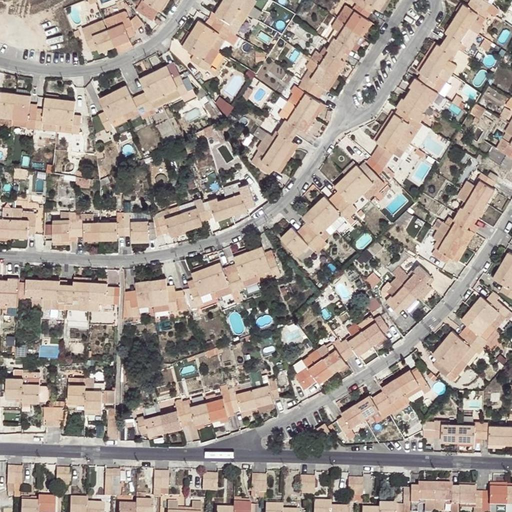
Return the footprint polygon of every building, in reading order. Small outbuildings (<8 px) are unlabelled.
[(146,0),(142,7),(140,6),(135,12),(148,22),(153,16),(156,17),(166,0),(146,0)] [(223,0),(215,13),(210,21),(213,23),(209,29),(206,34),(199,30),(194,28),(178,54),(189,62),(186,68),(201,77),(205,70),(200,66),(207,54),(215,42),(220,45),(225,40),(229,32),(226,30),(229,25),(233,28),(238,30),(248,14),(240,8),(244,3),(246,4),(248,0),(223,0)] [(384,3),(385,0),(359,0),(363,3),(360,7),(356,5),(347,18),(350,20),(346,24),(337,19),(327,35),(335,41),(332,46),(329,45),(321,57),(323,59),(320,63),(311,59),(300,74),(308,81),(306,85),(303,85),(299,91),(295,97),(300,101),(296,105),(287,101),(277,117),(286,124),(283,128),(281,127),(272,139),(273,142),(271,146),(269,144),(261,140),(252,156),(260,163),(256,168),(254,167),(250,173),(264,181),(268,176),(272,178),(281,163),(289,149),(287,147),(295,137),(298,137),(306,124),(315,110),(313,108),(310,106),(313,100),(317,95),(320,97),(330,81),(338,68),(336,66),(343,55),(346,56),(349,52),(351,48),(356,42),(364,28),(362,26),(370,15),(374,18),(384,3)] [(480,6),(483,0),(472,0),(476,2),(471,9),(487,20),(491,13),(480,6)] [(496,0),(483,0),(480,6),(491,13),(495,7),(493,6),(496,0)] [(135,12),(140,6),(134,2),(130,9),(135,12)] [(252,8),(246,4),(244,3),(240,8),(248,14),(252,8)] [(388,6),(384,3),(374,18),(378,20),(388,6)] [(483,26),(487,20),(471,9),(467,15),(464,13),(455,26),(479,42),(484,33),(475,27),(478,22),(483,26)] [(206,18),(210,21),(215,13),(211,11),(206,18)] [(148,22),(135,12),(134,14),(149,25),(151,23),(148,22)] [(493,22),(500,26),(502,23),(496,17),(493,22)] [(202,25),(199,30),(206,34),(209,29),(202,25)] [(90,40),(83,43),(89,59),(95,57),(97,59),(101,58),(109,55),(121,51),(126,48),(128,46),(128,44),(133,41),(128,26),(121,29),(121,31),(106,37),(91,42),(90,40)] [(446,48),(459,57),(463,51),(460,49),(464,43),(473,50),(479,42),(455,26),(446,39),(450,42),(446,48)] [(81,36),(83,43),(90,40),(91,42),(106,37),(103,28),(81,36)] [(369,31),(364,28),(356,42),(360,44),(369,31)] [(484,36),(492,41),(495,37),(492,35),(494,32),(489,29),(484,36)] [(234,36),(229,32),(225,40),(230,43),(234,36)] [(230,43),(225,40),(220,45),(223,46),(214,59),(220,63),(231,44),(230,43)] [(223,46),(220,45),(215,42),(207,54),(214,59),(223,46)] [(483,44),(478,52),(483,55),(487,47),(483,44)] [(429,66),(451,80),(453,81),(458,72),(449,66),(452,62),(455,63),(459,57),(446,48),(441,55),(438,52),(429,66)] [(417,80),(427,64),(425,63),(416,77),(417,80)] [(445,89),(447,86),(451,80),(440,73),(429,66),(427,64),(417,80),(420,82),(417,87),(413,86),(407,95),(409,96),(402,107),(400,105),(394,114),(396,115),(399,118),(395,123),(393,122),(384,134),(374,150),(375,151),(372,156),(383,165),(387,160),(389,160),(393,154),(401,158),(412,143),(404,137),(408,132),(409,133),(414,128),(417,130),(423,121),(422,119),(429,109),(430,110),(437,101),(431,97),(434,90),(433,89),(436,84),(445,89)] [(342,71),(338,68),(330,81),(333,84),(342,71)] [(148,109),(161,102),(174,96),(177,102),(184,99),(176,83),(170,85),(164,73),(136,87),(141,99),(129,104),(123,93),(96,106),(101,119),(95,123),(103,138),(111,135),(108,128),(133,116),(136,122),(150,115),(148,109)] [(297,90),(299,91),(303,85),(306,85),(308,81),(300,74),(293,87),(297,90)] [(333,84),(330,81),(320,97),(324,99),(333,84)] [(407,95),(413,86),(411,83),(405,92),(407,95)] [(446,90),(445,89),(436,84),(433,89),(434,90),(431,97),(437,101),(438,101),(446,90)] [(290,95),(287,101),(296,105),(300,101),(295,97),(299,91),(297,90),(293,96),(290,95)] [(28,115),(29,111),(29,102),(0,98),(0,123),(6,124),(10,125),(25,126),(25,129),(25,134),(40,135),(41,128),(70,132),(70,138),(78,139),(80,122),(73,120),(74,106),(59,104),(43,103),(42,113),(41,116),(35,116),(28,115)] [(167,113),(161,102),(148,109),(150,115),(136,122),(139,128),(167,113)] [(321,114),(315,110),(306,124),(310,127),(316,118),(318,119),(321,114)] [(111,135),(136,122),(133,116),(108,128),(111,135)] [(496,124),(503,128),(508,120),(501,116),(496,124)] [(275,122),(281,127),(283,128),(286,124),(277,117),(275,122)] [(379,132),(384,134),(393,122),(388,119),(379,132)] [(430,125),(423,121),(417,130),(421,132),(425,134),(430,125)] [(310,127),(306,124),(298,137),(302,140),(310,127)] [(40,135),(70,138),(70,132),(41,128),(40,135)] [(421,132),(417,130),(414,128),(409,133),(408,132),(404,137),(412,143),(413,144),(421,132)] [(370,145),(374,150),(384,134),(379,132),(370,145)] [(485,162),(508,179),(511,170),(511,161),(504,157),(509,150),(511,152),(511,149),(511,144),(505,140),(494,157),(491,155),(485,162)] [(250,144),(245,141),(241,148),(244,151),(250,144)] [(295,152),(289,149),(281,163),(286,167),(295,152)] [(389,160),(387,160),(398,166),(403,160),(401,158),(393,154),(389,160)] [(286,167),(281,163),(272,178),(276,181),(286,167)] [(366,174),(360,179),(365,184),(370,179),(366,174)] [(310,235),(306,240),(300,244),(295,240),(291,235),(279,246),(296,263),(302,259),(307,254),(312,259),(323,248),(319,243),(340,223),(345,228),(356,218),(351,212),(362,202),(372,193),(377,197),(378,198),(383,193),(370,179),(365,184),(360,179),(355,175),(334,195),(343,205),(333,214),(324,205),(301,226),(305,231),(310,235)] [(450,235),(441,230),(436,239),(431,247),(440,253),(437,258),(435,258),(431,264),(445,272),(449,266),(452,267),(454,264),(456,260),(465,246),(468,241),(469,239),(466,237),(473,225),(476,226),(478,224),(481,219),(493,199),(490,196),(494,190),(480,182),(476,188),(478,189),(474,196),(465,191),(456,205),(465,211),(461,217),(459,216),(452,229),(453,230),(450,235)] [(372,193),(362,202),(366,207),(377,197),(372,193)] [(163,224),(162,222),(155,224),(157,232),(159,240),(167,238),(168,241),(184,236),(193,233),(200,230),(199,228),(212,223),(213,226),(244,216),(244,213),(250,210),(245,194),(238,197),(238,199),(208,209),(207,207),(199,210),(193,212),(193,215),(189,216),(177,219),(163,224)] [(187,209),(189,216),(193,215),(193,212),(199,210),(198,205),(187,209)] [(161,218),(162,222),(163,224),(177,219),(175,213),(161,218)] [(0,241),(10,242),(26,242),(27,240),(34,239),(34,223),(27,223),(25,225),(20,225),(20,219),(20,214),(17,214),(11,214),(1,214),(0,222),(0,241)] [(319,243),(323,248),(345,228),(340,223),(319,243)] [(66,228),(51,230),(51,246),(68,246),(69,243),(82,243),(82,246),(87,246),(92,245),(108,245),(113,245),(115,244),(116,241),(129,242),(129,244),(147,243),(146,227),(130,227),(129,225),(123,225),(115,226),(114,227),(99,229),(82,228),(82,226),(76,226),(67,225),(66,228)] [(436,239),(441,230),(436,228),(432,236),(436,239)] [(301,235),(306,240),(310,235),(305,231),(301,235)] [(300,244),(306,240),(301,235),(295,240),(300,244)] [(185,239),(184,236),(168,241),(169,245),(185,239)] [(239,298),(246,295),(243,288),(257,283),(271,278),(273,284),(281,281),(275,264),(267,267),(265,260),(263,254),(249,258),(234,265),(236,271),(238,278),(232,280),(225,283),(222,277),(220,270),(206,275),(191,281),(194,288),(196,293),(190,296),(196,313),(204,310),(202,304),(215,299),(229,294),(231,300),(239,298)] [(307,254),(302,259),(307,263),(312,259),(307,254)] [(233,261),(234,265),(249,258),(248,256),(233,261)] [(267,267),(275,264),(271,258),(265,260),(267,267)] [(511,262),(507,260),(493,286),(503,293),(500,299),(511,306),(511,262)] [(205,271),(206,275),(220,270),(218,267),(205,271)] [(190,277),(191,281),(206,275),(205,271),(190,277)] [(229,274),(232,280),(238,278),(236,271),(229,274)] [(229,274),(222,277),(225,283),(232,280),(229,274)] [(417,307),(429,294),(426,292),(431,287),(418,276),(414,281),(415,283),(411,287),(403,280),(396,287),(390,294),(398,302),(393,306),(391,305),(386,310),(398,322),(403,317),(406,319),(408,317),(411,313),(417,307)] [(243,288),(246,295),(273,284),(271,278),(257,283),(243,288)] [(52,315),(52,312),(53,304),(59,305),(59,308),(67,308),(74,308),(74,306),(81,306),(80,317),(90,317),(99,318),(100,307),(106,307),(106,310),(114,310),(115,294),(108,293),(108,290),(75,288),(74,292),(67,291),(61,291),(60,287),(53,286),(44,286),(36,286),(27,286),(27,289),(20,289),(21,285),(9,285),(9,287),(0,286),(0,309),(2,310),(8,310),(8,312),(19,313),(19,305),(27,306),(27,304),(33,304),(33,314),(52,315)] [(136,290),(136,297),(137,304),(130,304),(133,323),(141,322),(140,314),(169,310),(170,318),(178,317),(175,298),(168,299),(166,286),(136,290)] [(187,290),(190,296),(196,293),(194,288),(187,290)] [(217,305),(231,300),(229,294),(215,299),(217,305)] [(430,297),(429,294),(417,307),(419,308),(430,297)] [(53,304),(52,312),(57,312),(57,317),(80,318),(80,317),(81,306),(74,306),(74,308),(67,308),(59,308),(59,305),(53,304)] [(432,364),(438,369),(442,373),(440,375),(437,378),(452,391),(457,384),(452,379),(461,368),(470,357),(476,361),(481,356),(486,349),(481,344),(486,337),(490,333),(499,322),(505,327),(510,321),(496,309),(491,314),(481,305),(471,318),(461,329),(471,338),(467,344),(462,349),(456,344),(451,340),(442,352),(432,364)] [(504,327),(505,327),(499,322),(490,333),(495,337),(504,327)] [(347,348),(341,352),(335,357),(336,359),(331,363),(325,354),(309,365),(315,374),(310,377),(309,375),(303,379),(312,393),(317,389),(319,392),(327,386),(333,383),(339,378),(347,373),(345,370),(350,365),(356,362),(358,365),(366,360),(378,352),(386,346),(384,343),(389,339),(380,326),(374,330),(375,332),(362,341),(349,350),(347,348)] [(491,342),(486,337),(481,344),(486,349),(491,342)] [(460,338),(456,344),(462,349),(467,344),(460,338)] [(387,349),(386,346),(378,352),(380,354),(387,349)] [(335,357),(341,352),(338,347),(331,351),(330,350),(325,354),(331,363),(336,359),(335,357)] [(452,379),(457,384),(476,361),(470,357),(461,368),(452,379)] [(303,399),(312,393),(303,379),(296,384),(303,399)] [(356,413),(347,418),(341,422),(343,425),(337,429),(345,443),(352,439),(351,436),(357,433),(370,425),(379,420),(379,422),(387,418),(393,414),(392,411),(405,403),(419,394),(420,396),(426,392),(418,379),(412,382),(410,380),(396,388),(382,397),(383,400),(378,404),(372,407),(370,404),(361,410),(356,413)] [(87,380),(87,390),(95,390),(94,380),(87,380)] [(6,386),(6,404),(23,404),(22,410),(40,410),(41,392),(23,392),(23,386),(6,386)] [(262,392),(263,396),(268,394),(267,391),(276,389),(274,386),(266,388),(267,390),(262,392)] [(327,386),(319,392),(321,394),(328,390),(327,386)] [(237,402),(236,400),(229,401),(222,403),(223,408),(207,412),(191,415),(190,413),(176,416),(177,419),(161,423),(146,427),(145,424),(137,427),(141,442),(148,441),(149,444),(158,442),(165,440),(182,436),(181,432),(188,430),(194,430),(195,432),(211,429),(228,424),(227,419),(233,417),(240,416),(241,419),(257,415),(264,413),(273,411),(273,407),(279,405),(276,389),(267,391),(268,394),(263,396),(252,398),(237,402)] [(86,398),(86,393),(69,392),(68,410),(85,410),(85,416),(102,416),(103,399),(86,398)] [(229,401),(236,400),(235,396),(228,397),(227,393),(220,395),(222,403),(229,401)] [(422,398),(420,396),(419,394),(405,403),(392,411),(393,414),(393,415),(422,398)] [(359,405),(361,410),(370,404),(366,401),(359,405)] [(341,422),(347,418),(344,414),(338,418),(341,422)] [(46,417),(46,435),(61,435),(61,417),(46,417)] [(433,447),(434,430),(424,431),(424,447),(433,447)] [(511,434),(489,434),(489,431),(474,432),(474,434),(458,435),(442,433),(442,430),(434,430),(433,447),(440,447),(440,451),(449,450),(457,451),(467,451),(474,451),(474,448),(488,448),(488,452),(505,453),(511,452),(511,434)] [(317,438),(322,446),(330,441),(325,433),(317,438)] [(352,439),(345,443),(348,449),(355,445),(352,440),(358,435),(357,433),(351,436),(352,439)] [(8,474),(8,492),(22,492),(23,475),(8,474)] [(63,493),(71,494),(71,476),(56,476),(56,493),(63,493)] [(105,478),(104,496),(119,496),(120,478),(105,478)] [(153,480),(153,497),(168,498),(169,480),(153,480)] [(202,482),(202,499),(217,500),(218,482),(202,482)] [(251,484),(250,502),(266,502),(266,484),(251,484)] [(299,484),(298,502),(314,503),(314,485),(299,484)] [(347,504),(354,505),(362,505),(363,487),(348,487),(347,504)] [(22,492),(8,492),(7,500),(14,500),(14,505),(18,505),(20,499),(22,499),(22,492)] [(511,511),(511,497),(506,498),(488,498),(488,501),(475,501),(475,497),(457,497),(457,498),(451,498),(451,494),(434,494),(417,493),(417,496),(410,496),(410,498),(402,498),(402,511),(416,511),(417,511),(423,511),(443,511),(445,511),(511,511)] [(119,496),(104,496),(104,504),(118,504),(119,496)]
